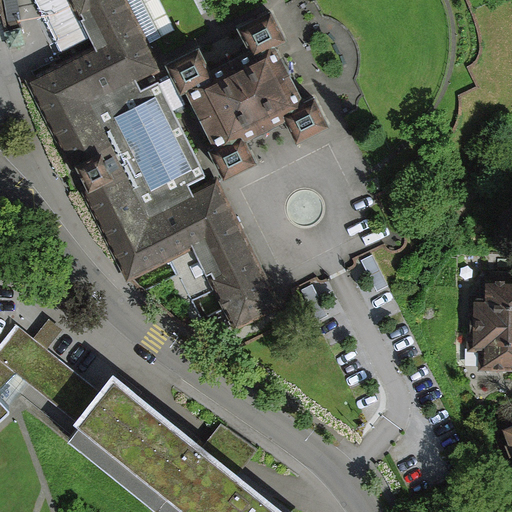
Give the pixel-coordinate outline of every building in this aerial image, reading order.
[(116,0),(67,0),(92,49),(26,81),(123,280),(169,257),(189,299),(212,288),(231,327),(271,308),(210,183),(188,194),(183,183),(198,175),(152,82),(135,90),(129,78),(149,68),(116,0)] [(190,51),(160,66),(173,91),(177,89),(207,149),(202,151),(214,176),(246,160),(237,141),(277,121),(287,141),(320,125),(308,99),(297,105),(267,46),(278,40),(265,13),(231,30),(241,50),(200,70),(190,51)] [(468,374),(511,373),(511,283),(466,285),(468,374)] [(70,437),(161,511),(290,511),(238,469),(258,445),(223,416),(203,441),(115,369),(100,387),(18,320),(0,341),(0,353),(77,416),(74,421),(80,425),(70,437)] [(511,426),(494,435),(511,472),(511,426)]
